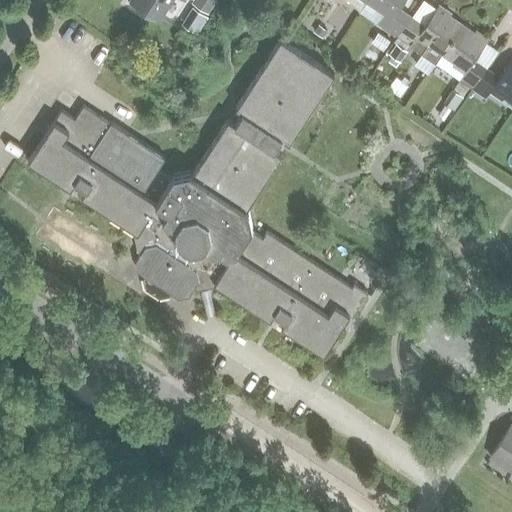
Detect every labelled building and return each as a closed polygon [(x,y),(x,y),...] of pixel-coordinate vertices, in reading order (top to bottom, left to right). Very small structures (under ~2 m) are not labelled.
[(157,18),(168,0),(182,0),(187,3),(188,0),(129,0),(157,18)] [(216,0),(200,0),(196,7),(208,14),(216,0)] [(366,0),(363,4),(365,6),(360,14),(376,25),(377,24),(382,28),(396,37),(410,17),(396,7),(401,0),(366,0)] [(396,37),(434,63),(461,24),(448,15),(449,13),(436,4),(422,25),(410,17),(396,37)] [(461,24),(434,63),(434,64),(439,57),(462,73),(458,80),(471,89),(485,68),(472,59),(486,39),(474,30),(473,32),(461,24)] [(318,25),(313,31),(322,38),(327,31),(318,25)] [(377,32),(370,42),(382,50),(389,41),(377,32)] [(60,108),(26,159),(68,187),(72,180),(84,188),(80,195),(134,230),(132,233),(136,250),(138,252),(134,259),(137,270),(144,275),(142,278),(144,289),(158,297),(168,295),(170,292),(177,297),(189,294),(193,287),(196,289),(213,286),(215,283),(269,318),(273,312),(284,319),(280,326),(322,354),(329,343),(348,314),(351,317),(367,293),(352,283),(350,287),(265,231),(261,237),(249,229),(251,225),(248,210),(244,208),(281,153),(274,149),(282,137),(288,141),(333,73),(280,38),(235,106),(241,111),(233,122),(227,118),(191,172),(188,171),(171,174),(169,177),(156,168),(164,156),(109,120),(108,122),(81,104),(73,117),(60,108)] [(397,61),(404,51),(396,45),(389,55),(397,61)] [(488,91),(511,107),(511,56),(497,77),(485,68),(471,89),(483,98),(488,91)] [(467,91),(457,84),(444,103),(454,110),(467,91)] [(451,108),(445,104),(438,114),(444,118),(451,108)] [(329,343),(322,354),(362,380),(336,420),(387,453),(511,261),(461,228),(369,369),(329,343)] [(131,291),(97,269),(86,286),(120,307),(130,291),(131,291)] [(511,470),(511,424),(490,456),(511,470)]
